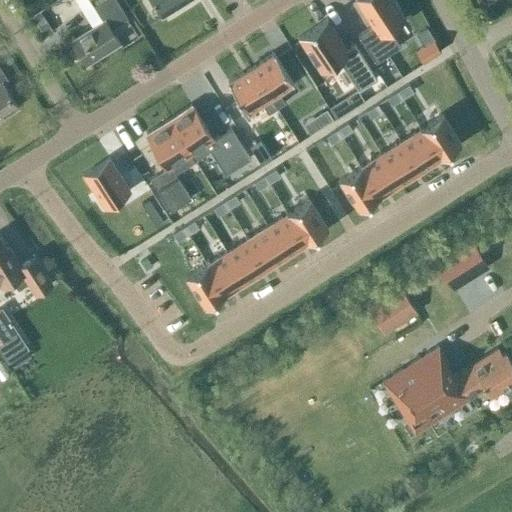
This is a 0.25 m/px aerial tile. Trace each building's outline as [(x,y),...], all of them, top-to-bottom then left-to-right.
[(31,15),(42,8),(37,0),(32,0),(25,5),(31,15)] [(126,17),(114,0),(91,0),(94,6),(103,19),(70,40),(85,64),(119,42),(110,27),(126,17)] [(150,0),(161,16),(186,0),(150,0)] [(392,0),(356,0),(372,25),(357,34),(375,62),(400,46),(389,28),(404,18),(392,0)] [(324,16),(296,34),(318,69),(337,58),(356,88),(374,76),(352,40),(343,45),(324,16)] [(43,22),(38,25),(44,36),(50,33),(43,22)] [(432,40),(414,52),(421,62),(439,51),(432,40)] [(271,49),(248,64),(274,104),(282,99),(277,90),(291,81),(271,49)] [(248,64),(225,79),(245,110),(260,101),(266,110),(274,104),(248,64)] [(6,79),(0,69),(0,117),(17,107),(1,82),(6,79)] [(408,84),(397,90),(402,98),(413,91),(408,84)] [(397,90),(387,97),(391,105),(402,98),(397,90)] [(377,103),(366,110),(371,117),(382,111),(377,103)] [(191,104),(168,119),(194,159),(209,150),(224,174),(250,158),(230,127),(212,138),(191,104)] [(442,114),(420,127),(440,158),(461,145),(442,114)] [(168,119),(145,133),(167,167),(149,178),(169,210),(190,197),(174,172),(194,159),(168,119)] [(347,122),(336,129),(341,137),(352,130),(347,122)] [(420,127),(400,140),(419,171),(440,158),(420,127)] [(336,129),(326,136),(330,143),(341,137),(336,129)] [(259,139),(249,145),(260,163),(270,157),(259,139)] [(400,140),(380,153),(399,184),(419,171),(400,140)] [(380,153),(360,166),(379,196),(399,184),(380,153)] [(108,157),(82,174),(103,207),(129,190),(108,157)] [(360,166),(338,179),(358,210),(379,196),(360,166)] [(275,168),(264,175),(269,183),(279,176),(275,168)] [(264,175),(253,182),(258,189),(269,183),(264,175)] [(234,194),(223,201),(228,208),(239,201),(234,194)] [(308,198),(287,212),(306,242),(327,229),(308,198)] [(223,201),(213,208),(217,215),(228,208),(223,201)] [(287,212),(267,225),(286,255),(306,242),(287,212)] [(193,220),(183,227),(187,234),(198,227),(193,220)] [(267,225),(246,237),(266,268),(286,255),(267,225)] [(183,227),(172,233),(177,241),(187,234),(183,227)] [(246,237),(226,250),(245,281),(266,268),(246,237)] [(5,248),(0,239),(0,287),(0,288),(11,281),(17,290),(27,283),(34,294),(51,283),(34,256),(19,265),(8,247),(5,248)] [(471,241),(437,263),(452,286),(486,265),(471,241)] [(226,250),(206,263),(225,294),(245,281),(226,250)] [(206,263),(185,276),(204,307),(225,294),(206,263)] [(383,332),(416,311),(400,286),(367,307),(383,332)] [(1,309),(0,309),(0,336),(4,343),(0,345),(0,348),(7,360),(26,347),(18,334),(1,309)] [(438,345),(382,380),(406,419),(414,432),(437,417),(470,396),(468,394),(483,385),(489,395),(502,387),(509,398),(511,396),(511,362),(505,351),(501,354),(497,348),(455,374),(455,373),(447,361),(438,345)] [(422,432),(394,447),(404,467),(432,451),(422,432)]
